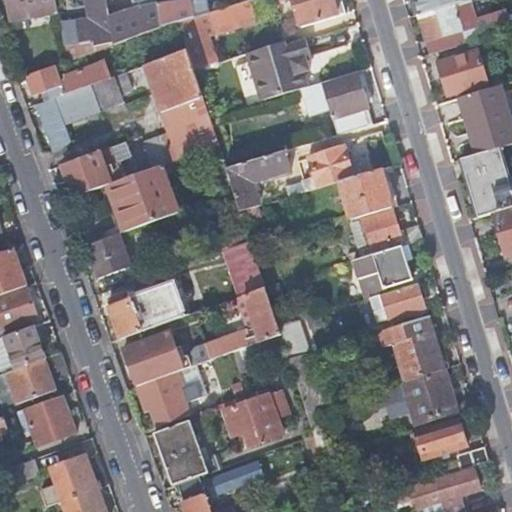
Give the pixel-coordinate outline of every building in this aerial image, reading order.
[(7,0),(10,21),(58,13),(55,0),(7,0)] [(90,0),(94,20),(109,17),(106,0),(90,0)] [(114,45),(162,28),(158,7),(157,0),(132,0),(135,12),(110,18),(114,45)] [(111,0),(113,9),(125,7),(124,0),(111,0)] [(162,28),(178,22),(209,13),(207,0),(189,0),(158,7),(162,28)] [(251,0),(209,13),(178,22),(188,51),(195,72),(219,65),(211,37),(278,16),(275,5),(285,1),(285,0),(292,0),(301,27),(346,14),(343,5),(341,0),(251,0)] [(413,0),(419,16),(419,15),(452,6),(457,4),(471,0),(413,0)] [(452,6),(419,15),(424,29),(428,43),(466,31),(457,4),(452,6)] [(105,44),(106,48),(114,45),(110,18),(109,17),(94,20),(86,21),(86,26),(75,28),(64,30),(68,55),(81,54),(79,44),(95,41),(95,46),(105,44)] [(262,102),(303,89),(308,88),(304,73),(311,71),(307,59),(311,58),(308,48),(305,39),(248,56),(262,102)] [(209,149),(219,146),(217,140),(210,117),(204,98),(195,72),(188,51),(147,65),(163,113),(170,132),(144,142),(154,169),(161,166),(209,149)] [(441,71),(443,78),(449,96),(489,84),(479,52),(439,64),(441,71)] [(71,93),(110,79),(104,62),(65,76),(71,93)] [(55,66),(27,77),(30,86),(33,95),(47,90),(51,100),(65,95),(55,66)] [(51,100),(36,105),(44,127),(53,152),(68,147),(70,142),(64,124),(124,102),(122,96),(131,93),(124,73),(110,79),(71,93),(65,95),(51,100)] [(340,135),(370,126),(365,110),(368,109),(363,91),(357,73),(308,88),(303,89),(312,117),(332,111),(340,135)] [(511,121),(502,86),(459,99),(468,127),(477,156),(501,149),(511,145),(511,121)] [(290,197),(341,182),(354,178),(349,162),(344,145),(308,156),(315,178),(303,181),(304,183),(287,188),(290,197)] [(74,198),(110,185),(106,175),(119,170),(111,149),(63,166),(69,181),(74,198)] [(511,185),(501,149),(477,156),(462,160),(472,189),(481,218),(494,214),(511,208),(511,185)] [(235,193),(241,211),(259,206),(252,183),(291,171),(285,151),(227,169),(235,193)] [(161,166),(154,169),(110,185),(118,208),(127,232),(178,213),(161,166)] [(353,220),(393,208),(388,189),(382,169),(354,178),(341,182),(353,220)] [(511,208),(494,214),(501,236),(508,258),(511,256),(511,208)] [(409,246),(424,241),(420,226),(410,228),(400,231),(394,210),(362,219),(371,248),(401,240),(403,247),(409,246)] [(251,241),(245,225),(217,235),(222,251),(223,251),(249,242),(251,241)] [(120,234),(86,246),(92,262),(98,279),(132,267),(120,234)] [(223,251),(238,298),(239,298),(266,288),(249,242),(223,251)] [(403,247),(374,256),(354,262),(366,299),(371,297),(386,293),(385,289),(413,280),(408,261),(413,259),(411,252),(409,246),(403,247)] [(0,296),(28,287),(21,268),(15,249),(0,254),(0,296)] [(386,293),(371,297),(379,322),(425,307),(421,295),(417,283),(386,293)] [(278,284),(266,288),(272,305),(284,301),(278,284)] [(105,327),(112,344),(176,320),(164,287),(99,310),(105,327)] [(238,298),(232,300),(243,333),(231,337),(236,351),(255,344),(266,340),(281,335),(278,325),(272,305),(266,288),(239,298),(238,298)] [(0,328),(0,338),(5,337),(4,334),(39,320),(34,305),(28,289),(0,299),(0,322),(2,328),(0,328)] [(319,315),(307,318),(310,327),(322,324),(319,315)] [(406,381),(445,370),(436,343),(428,317),(380,332),(385,347),(394,344),(406,381)] [(299,319),(278,325),(281,335),(289,358),(290,359),(310,353),(299,319)] [(5,337),(34,326),(41,324),(39,320),(4,334),(5,337)] [(17,370),(46,360),(40,343),(34,326),(5,337),(0,338),(0,345),(7,343),(17,370)] [(131,368),(137,387),(184,370),(196,366),(232,353),(236,351),(231,337),(194,350),(188,358),(189,362),(182,364),(171,333),(124,349),(131,368)] [(232,353),(240,374),(247,372),(244,365),(271,355),(266,340),(255,344),(236,351),(232,353)] [(310,353),(290,359),(297,383),(307,411),(321,407),(330,404),(313,352),(310,353)] [(68,368),(63,354),(46,360),(17,370),(0,376),(0,383),(11,380),(20,405),(57,391),(51,374),(60,371),(68,368)] [(366,366),(374,391),(397,384),(390,359),(366,366)] [(184,370),(137,387),(144,406),(149,405),(151,410),(154,419),(157,428),(191,416),(186,404),(207,396),(196,366),(184,370)] [(445,374),(397,388),(409,427),(457,412),(451,393),(445,374)] [(282,390),(269,395),(277,417),(290,413),(282,390)] [(38,448),(78,434),(71,415),(64,395),(24,410),(26,414),(20,417),(26,436),(33,434),(38,448)] [(250,402),(224,411),(233,435),(244,431),(250,445),(283,433),(277,417),(269,395),(250,402)] [(248,396),(222,405),(224,411),(250,402),(248,396)] [(321,407),(307,411),(314,435),(315,436),(323,459),(323,460),(337,455),(321,407)] [(0,418),(0,437),(11,434),(5,417),(0,418)] [(464,433),(459,418),(416,431),(416,432),(413,433),(410,434),(413,444),(420,442),(426,460),(469,447),(464,433)] [(164,460),(173,487),(177,485),(199,477),(209,474),(191,421),(154,434),(164,460)] [(315,436),(306,439),(314,462),(323,459),(315,436)] [(461,470),(490,461),(486,448),(457,456),(461,470)] [(63,503),(98,490),(92,473),(86,457),(51,469),(57,486),(42,491),(48,508),(63,503)] [(40,474),(35,459),(0,471),(0,476),(4,488),(40,474)] [(259,462),(206,481),(212,495),(264,477),(259,462)] [(321,464),(312,467),(317,480),(326,477),(321,464)] [(333,469),(326,471),(332,488),(338,507),(345,505),(333,469)] [(478,480),(475,469),(452,476),(449,473),(434,478),(435,481),(410,489),(416,510),(443,502),(445,511),(466,511),(463,499),(464,495),(481,490),(478,480)] [(186,511),(211,511),(201,483),(199,477),(177,485),(179,491),(186,511)] [(106,511),(105,506),(98,490),(63,503),(66,511),(106,511)]
